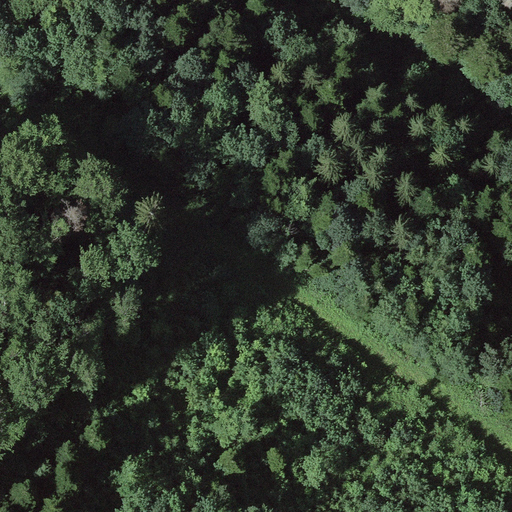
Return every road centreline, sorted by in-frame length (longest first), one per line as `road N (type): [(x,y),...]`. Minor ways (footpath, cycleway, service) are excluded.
road 1 (track): [(511,445),(473,405),(0,81)]
road 2 (track): [(307,0),(511,127)]
